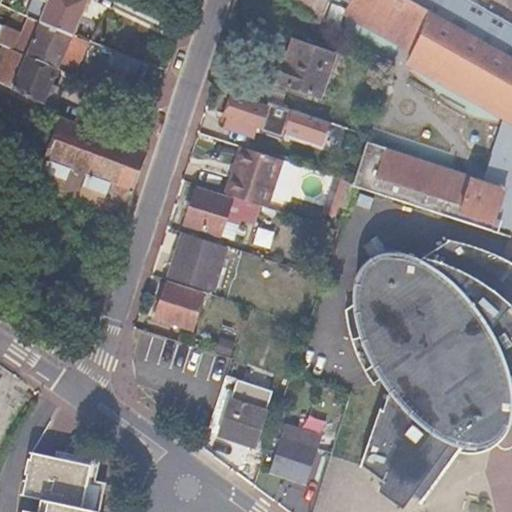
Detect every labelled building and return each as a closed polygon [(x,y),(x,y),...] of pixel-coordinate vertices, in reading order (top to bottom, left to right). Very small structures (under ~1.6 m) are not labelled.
[(44,0),(49,3),(40,20),(73,33),(87,0),(44,0)] [(327,6),(313,0),(296,0),(292,8),(319,24),(327,6)] [(338,0),(347,5),(345,10),(374,19),(372,25),(402,35),(411,5),(419,9),(425,11),(411,58),(435,66),(461,0),(338,0)] [(440,67),(438,73),(466,82),(465,88),(494,97),(492,103),(511,109),(511,121),(501,118),(498,128),(511,136),(511,24),(468,0),(461,0),(435,66),(440,67)] [(40,20),(29,16),(18,38),(0,30),(0,41),(9,45),(58,66),(73,33),(40,20)] [(285,62),(280,60),(273,81),(319,97),(335,56),(293,41),(285,62)] [(149,62),(104,44),(98,60),(143,78),(149,62)] [(58,66),(9,45),(0,64),(0,85),(42,103),(46,93),(53,96),(57,85),(51,83),(58,66)] [(269,87),(240,78),(236,91),(264,101),(269,87)] [(231,90),(229,96),(266,108),(268,102),(264,101),(236,91),(231,90)] [(266,108),(229,96),(223,115),(227,117),(224,128),(251,137),(254,127),(259,128),(260,124),(266,108)] [(268,102),(266,108),(260,124),(271,128),(276,114),(278,109),(279,106),(268,102)] [(139,147),(61,115),(43,158),(131,194),(148,151),(139,147)] [(353,185),(352,187),(492,231),(496,217),(511,222),(511,136),(498,128),(490,153),(493,154),(484,181),(367,144),(353,185)] [(0,132),(0,150),(8,155),(16,142),(0,132)] [(37,173),(32,186),(124,218),(131,194),(43,158),(16,142),(8,155),(37,173)] [(239,146),(235,145),(227,170),(230,171),(239,146)] [(230,171),(227,170),(219,192),(262,207),(277,159),(239,146),(230,171)] [(232,200),(196,188),(184,224),(233,241),(239,225),(225,221),(232,200)] [(511,229),(511,222),(496,217),(492,231),(510,237),(511,229)] [(225,250),(183,237),(170,276),(212,289),(225,250)] [(511,304),(497,286),(511,269),(511,263),(500,258),(482,250),(466,245),(449,240),(417,261),(405,256),(393,254),(382,256),(371,259),(368,261),(361,268),(359,271),(356,279),(354,294),(354,304),(344,310),(347,325),(351,340),(361,337),(372,365),(363,370),(372,384),(380,378),(388,391),(382,411),(379,410),(360,465),(381,481),(379,485),(405,503),(412,495),(418,500),(417,502),(419,504),(457,453),(470,454),(481,453),(487,450),(496,444),(501,439),(505,434),(507,429),(510,420),(511,407),(510,407),(507,384),(511,377),(511,304)] [(202,297),(167,285),(156,317),(191,329),(202,297)] [(236,380),(225,376),(207,430),(218,434),(217,436),(251,447),(263,411),(230,399),(236,380)] [(298,430),(284,425),(268,473),(303,485),(316,448),(294,441),(298,430)] [(96,511),(102,484),(91,482),(95,461),(61,454),(59,461),(29,455),(19,498),(36,502),(33,511),(96,511)]
